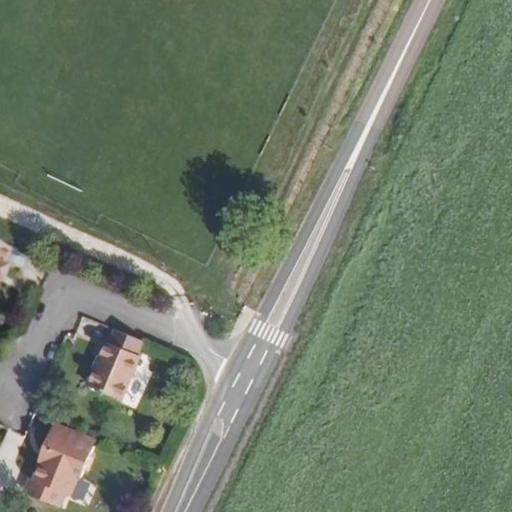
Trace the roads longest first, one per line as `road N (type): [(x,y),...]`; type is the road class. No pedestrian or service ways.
road 1 (secondary): [(430,0),(234,368)]
road 2 (residential): [(234,368),(227,354),(69,297),(15,388),(0,382)]
road 3 (secondary): [(234,368),(163,511)]
